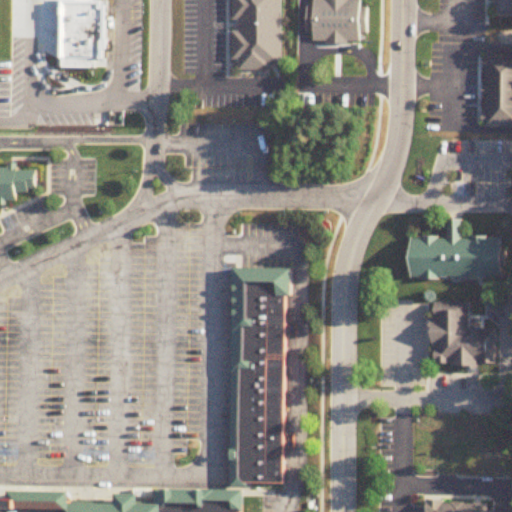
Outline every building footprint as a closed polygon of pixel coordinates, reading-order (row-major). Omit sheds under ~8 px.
[(58,0),(56,63),(96,64),(100,0),(58,0)] [(228,0),(228,64),(277,65),(277,0),(228,0)] [(303,6),(303,31),(313,31),(313,39),(367,38),(367,28),(372,29),(371,5),(363,5),(362,0),(319,0),(319,5),(303,6)] [(511,0),(499,0),(499,11),(511,11),(511,0)] [(511,49),(481,49),(482,128),(511,128),(511,49)] [(0,195),(20,195),(38,183),(32,153),(0,152),(0,195)] [(409,231),(408,274),(508,274),(508,232),(409,231)] [(236,268),(235,302),(286,305),(287,296),(293,296),(294,268),(236,268)] [(433,299),(432,362),(492,364),(495,322),(471,322),(470,298),(433,299)] [(235,302),(286,305),(286,328),(235,327),(235,302)] [(235,327),(235,350),(286,352),(286,328),(235,327)] [(235,350),(235,378),(286,381),(286,352),(235,350)] [(235,378),(234,408),(284,410),(286,381),(235,378)] [(234,408),(233,434),(285,436),(284,410),(234,408)] [(233,434),(233,461),(285,460),(285,436),(233,434)] [(233,461),(232,488),(249,489),(249,484),(284,485),(285,460),(233,461)] [(0,489),(0,511),(157,511),(157,492),(0,489)] [(157,511),(157,492),(204,492),(203,511),(157,511)] [(203,511),(204,492),(243,492),(242,511),(203,511)] [(426,496),(426,511),(488,511),(488,496),(426,496)]
